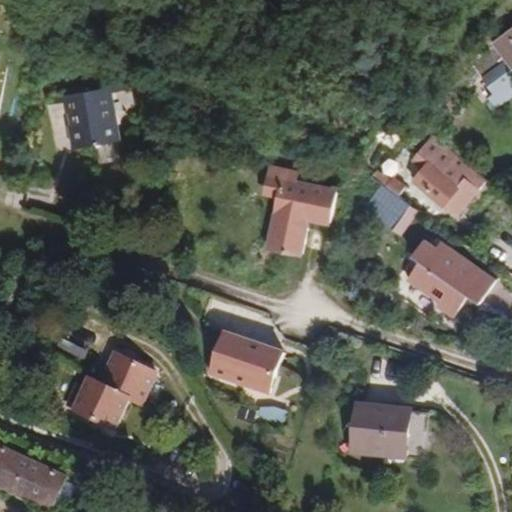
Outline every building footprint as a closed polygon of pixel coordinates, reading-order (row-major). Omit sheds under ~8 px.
[(350,0),(355,11),(381,0),(350,0)] [(511,28),(492,43),(493,45),(469,63),(493,95),(488,98),(495,110),(511,98),(511,81),(511,69),(511,68),(511,28)] [(95,75),(94,60),(71,62),(72,77),(95,75)] [(105,95),(127,91),(126,85),(104,89),(105,95)] [(114,142),(105,95),(104,89),(65,97),(66,103),(68,114),(70,114),(72,126),(70,126),(74,150),(114,142)] [(60,104),(66,103),(65,97),(43,101),(44,107),(60,104)] [(74,150),(70,126),(66,127),(64,127),(68,151),(74,150)] [(207,140),(210,134),(184,126),(183,132),(207,140)] [(487,181),(432,136),(412,161),(424,171),(414,182),(445,207),(458,215),(487,181)] [(234,197),(245,159),(178,139),(168,177),(184,181),(187,171),(216,179),(213,191),(234,197)] [(296,183),(298,173),(270,168),(265,194),(279,197),(282,180),(296,183)] [(388,180),(375,171),(373,174),(370,178),(380,185),(381,185),(383,187),(388,180)] [(397,196),(404,187),(390,177),(388,180),(383,187),(397,196)] [(302,255),(309,220),(330,224),(337,191),(296,183),(282,180),(279,197),(268,248),(302,255)] [(392,231),(410,205),(397,196),(383,187),(381,185),(363,211),(392,231)] [(482,302),(498,280),(448,246),(444,253),(437,247),(425,240),(414,256),(421,261),(409,279),(441,301),(438,305),(441,307),(456,317),(471,295),(482,302)] [(444,253),(448,246),(441,241),(437,247),(444,253)] [(208,268),(213,255),(194,248),(189,262),(208,268)] [(59,338),(64,329),(56,326),(50,338),(58,342),(59,338)] [(272,394),(285,353),(225,334),(212,374),(272,394)] [(79,360),(84,350),(59,338),(58,342),(54,349),(79,360)] [(39,376),(46,351),(34,347),(26,373),(39,376)] [(83,363),(89,352),(84,350),(79,360),(83,363)] [(118,431),(132,400),(145,406),(159,375),(118,355),(103,385),(91,379),(75,410),(118,431)] [(410,458),(413,435),(410,435),(412,412),(360,407),(355,452),(410,458)] [(415,454),(426,455),(429,414),(419,413),(415,454)] [(0,488),(52,511),(57,511),(72,479),(0,446),(0,488)]
